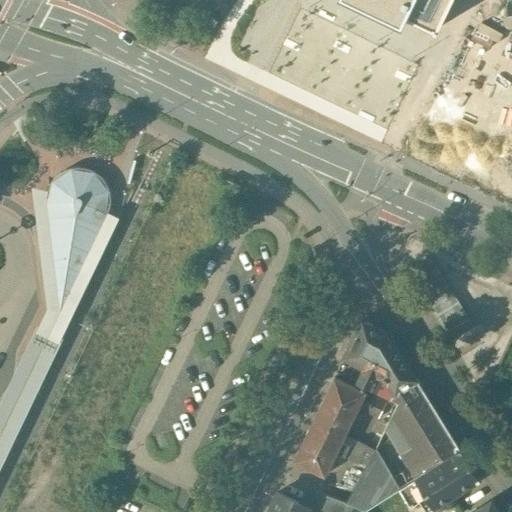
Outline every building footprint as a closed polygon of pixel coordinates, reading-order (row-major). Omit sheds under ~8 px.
[(406,14),(436,29),(449,0),(351,0),(401,24),(406,14)] [(511,78),(461,54),(407,165),(455,188),(486,124),(511,136),(511,78)] [(41,129),(30,109),(14,122),(25,141),(41,129)] [(78,166),(72,167),(73,167),(65,170),(59,173),(56,177),(53,179),(51,183),(49,187),(48,191),(47,195),(47,200),(61,312),(109,212),(110,207),(111,204),(112,199),(111,194),(110,191),(110,188),(108,185),(106,181),(103,177),(100,174),(97,172),(94,170),(90,169),(86,167),(82,167),(78,166)] [(48,191),(49,187),(35,184),(50,307),(38,332),(59,342),(119,217),(109,212),(61,312),(47,200),(47,195),(48,191)] [(164,194),(159,191),(156,192),(154,197),(154,200),(159,202),(162,201),(165,197),(164,194)] [(449,341),(474,327),(433,250),(407,264),(449,341)] [(389,334),(363,320),(345,357),(365,367),(358,382),(392,399),(395,392),(417,379),(389,334)] [(37,325),(0,402),(0,467),(63,337),(37,325)] [(366,392),(335,377),(315,418),(346,433),(358,408),(365,393),(366,392)] [(417,379),(395,392),(392,399),(399,402),(386,429),(416,479),(461,451),(417,379)] [(386,403),(365,393),(358,408),(379,418),(386,403)] [(346,433),(315,418),(294,460),(325,476),(346,433)] [(366,467),(376,449),(358,440),(349,458),(366,467)] [(350,504),(365,511),(400,489),(376,449),(366,467),(346,502),(350,504)] [(416,479),(415,480),(432,507),(433,508),(479,479),(461,451),(416,479)] [(400,489),(365,511),(366,511),(399,511),(418,500),(426,511),(432,507),(415,480),(400,489)] [(346,502),(316,491),(308,507),(309,508),(316,511),(344,511),(350,504),(346,502)] [(308,507),(278,492),(268,511),(306,511),(309,508),(308,507)] [(498,511),(491,500),(471,511),(498,511)]
